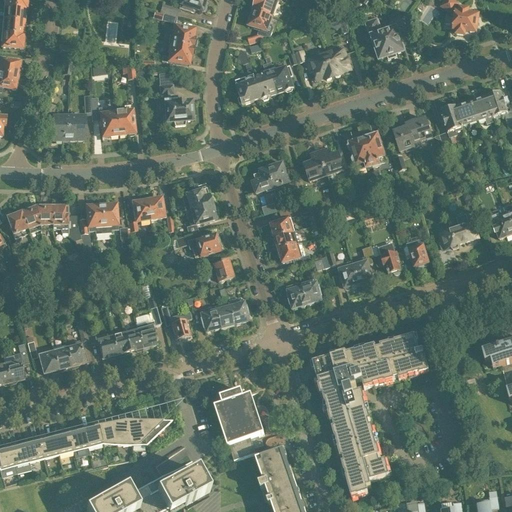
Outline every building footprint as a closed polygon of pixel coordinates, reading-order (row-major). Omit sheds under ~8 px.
[(0,0),(4,0),(6,0),(6,8),(25,10),(26,10),(27,0),(0,0)] [(201,12),(205,2),(206,2),(206,0),(182,0),(180,9),(193,14),(195,10),(201,12)] [(256,0),(255,6),(254,6),(253,6),(252,7),(251,8),(251,9),(251,10),(252,11),(253,12),(254,12),(272,18),(277,3),(267,0),(256,0)] [(361,0),(360,3),(369,9),(374,0),(361,0)] [(453,15),(456,15),(453,31),(456,31),(456,36),(465,37),(465,33),(474,34),(476,31),(478,17),(476,15),(468,14),(469,10),(461,9),(461,8),(460,8),(460,6),(458,5),(451,0),(446,0),(444,3),(442,7),(452,14),(453,15)] [(163,6),(160,13),(177,19),(180,11),(163,6)] [(5,21),(24,23),(25,10),(6,8),(5,21)] [(272,18),(254,12),(248,30),(259,34),(257,37),(268,40),(271,39),(274,30),(272,27),(269,26),(272,18)] [(155,13),(153,20),(161,22),(162,22),(175,26),(177,19),(164,15),(155,13)] [(378,20),(376,21),(374,16),(365,20),(370,35),(371,34),(380,61),(387,58),(389,62),(397,59),(396,56),(404,53),(396,29),(381,34),(380,31),(382,31),(378,20)] [(344,17),(338,19),(343,35),(350,33),(344,17)] [(3,35),(23,36),(24,23),(5,21),(3,35)] [(172,45),(194,49),(194,48),(195,48),(196,42),(195,42),(195,40),(193,40),(195,31),(175,28),(172,45)] [(23,36),(3,35),(2,49),(23,51),(24,36),(23,36)] [(248,40),(250,46),(263,42),(262,39),(257,37),(248,40)] [(193,51),(194,49),(172,45),(169,59),(163,58),(162,62),(169,63),(188,67),(190,58),(192,58),(192,56),(194,56),(195,51),(193,51)] [(260,46),(250,49),(252,55),(262,52),(260,46)] [(450,52),(449,46),(438,50),(440,55),(450,52)] [(99,47),(98,57),(127,60),(128,50),(99,47)] [(324,54),(332,78),(333,77),(333,78),(335,80),(339,79),(340,76),(339,75),(346,73),(344,67),(348,66),(347,63),(345,63),(343,57),(344,57),(342,51),(334,54),(333,51),(324,54)] [(247,72),(249,78),(236,82),(241,97),(240,97),(240,98),(239,100),(240,105),(243,106),(243,107),(261,101),(253,76),(254,76),(252,70),(251,71),(250,65),(246,53),(239,52),(238,65),(243,67),(245,66),(247,72)] [(303,53),(295,56),(298,66),(304,64),(304,62),(306,61),(303,53)] [(332,78),(324,54),(317,56),(318,59),(305,64),(308,71),(311,70),(315,83),(325,80),(325,81),(327,83),(331,82),(331,79),(331,78),(332,78)] [(288,58),(291,67),(297,66),(294,56),(288,58)] [(0,61),(0,74),(18,77),(20,64),(0,60),(0,61)] [(66,63),(64,76),(70,77),(72,64),(66,63)] [(134,68),(122,67),(123,75),(127,75),(128,82),(136,81),(134,68)] [(269,72),(277,97),(286,94),(287,94),(292,93),(293,92),(294,91),(290,79),(293,78),(290,68),(287,69),(286,69),(276,72),(275,70),(269,72)] [(277,97),(269,72),(264,73),(265,76),(255,79),(254,76),(253,76),(261,101),(261,102),(263,101),(264,102),(269,101),(269,99),(277,97)] [(18,77),(0,74),(0,88),(15,92),(18,77)] [(171,87),(162,88),(160,88),(161,96),(164,96),(166,116),(164,118),(163,120),(164,123),(166,124),(173,124),(175,128),(185,127),(186,123),(193,122),(191,103),(175,104),(175,101),(170,102),(170,96),(173,95),(172,87),(171,87)] [(486,98),(493,120),(502,117),(503,119),(505,118),(509,130),(511,128),(511,111),(506,114),(504,109),(505,109),(502,100),(501,100),(499,94),(492,96),(491,95),(486,97),(486,98)] [(91,112),(91,100),(91,98),(84,98),(85,118),(92,117),(91,112)] [(493,120),(486,98),(485,99),(485,100),(478,102),(477,101),(471,103),(478,124),(493,119),(493,120)] [(462,129),(478,124),(471,103),(463,105),(463,107),(457,109),(456,108),(462,129)] [(116,113),(118,137),(129,136),(130,137),(133,137),(134,135),(135,135),(132,107),(124,108),(124,112),(116,113)] [(461,129),(462,129),(456,108),(454,109),(453,108),(448,109),(448,110),(441,113),(443,119),(446,128),(448,134),(439,137),(444,151),(453,148),(450,139),(457,137),(455,132),(462,130),(461,129)] [(102,139),(118,137),(116,113),(108,114),(107,109),(99,110),(102,139)] [(68,119),(69,143),(84,143),(84,118),(68,119)] [(54,143),(69,143),(68,119),(53,119),(54,128),(50,128),(51,141),(54,141),(54,143)] [(411,138),(415,149),(422,147),(421,144),(432,140),(425,120),(412,124),(416,137),(411,138)] [(416,137),(412,124),(393,131),(400,154),(415,149),(411,138),(416,137)] [(370,137),(370,138),(363,140),(372,167),(373,169),(380,167),(380,166),(380,165),(387,163),(378,135),(377,136),(376,135),(374,133),(370,134),(370,137)] [(372,167),(363,140),(357,142),(356,141),(354,140),(351,141),(349,143),(350,144),(349,145),(349,147),(348,149),(350,153),(352,154),(353,159),(352,161),(354,165),(356,166),(360,177),(367,174),(366,170),(372,167)] [(319,154),(327,178),(344,172),(338,155),(329,158),(327,151),(319,154)] [(310,183),(327,178),(319,154),(311,157),(313,163),(304,166),(310,183)] [(402,158),(395,160),(399,173),(406,171),(402,158)] [(267,170),(274,189),(282,187),(283,189),(290,187),(292,192),(298,190),(295,182),(289,184),(283,165),(276,167),(274,166),(269,168),(268,170),(267,170)] [(256,195),(274,189),(267,170),(260,173),(260,175),(254,177),(256,183),(253,184),(256,195)] [(190,211),(213,205),(211,200),(209,200),(206,188),(200,190),(200,192),(182,198),(184,205),(188,203),(190,211)] [(149,200),(148,202),(147,202),(150,221),(165,219),(161,200),(155,201),(154,199),(149,200)] [(137,223),(150,221),(147,202),(145,201),(140,201),(139,203),(133,204),(136,223),(137,223)] [(285,202),(274,205),(277,213),(288,210),(285,202)] [(484,203),(478,205),(482,218),(488,215),(484,203)] [(215,211),(213,205),(190,211),(193,219),(189,221),(191,228),(216,221),(213,213),(215,211)] [(103,207),(101,208),(103,228),(103,235),(111,235),(110,232),(111,232),(118,231),(116,206),(109,207),(108,206),(104,206),(103,207)] [(311,206),(300,209),(301,215),(312,213),(311,206)] [(45,231),(53,231),(53,207),(37,208),(41,232),(45,231)] [(68,238),(74,242),(81,240),(80,239),(78,230),(77,230),(76,217),(70,217),(70,219),(68,219),(68,207),(53,207),(53,231),(60,231),(62,235),(62,237),(68,238)] [(103,235),(103,228),(101,208),(99,208),(98,207),(95,207),(94,208),(86,209),(88,234),(96,234),(96,236),(103,235)] [(36,233),(41,232),(37,208),(36,208),(21,213),(29,235),(36,233)] [(29,235),(21,213),(6,218),(15,241),(29,235)] [(511,236),(511,228),(507,213),(498,217),(496,213),(491,216),(492,219),(491,219),(495,229),(493,230),(495,236),(497,235),(499,241),(511,236)] [(458,249),(458,246),(478,240),(475,232),(472,233),(470,227),(468,228),(465,217),(457,219),(460,230),(454,232),(454,231),(446,233),(447,235),(441,236),(443,243),(440,244),(442,251),(439,252),(443,266),(456,262),(453,250),(458,249)] [(172,218),(166,219),(168,234),(175,233),(172,218)] [(80,239),(81,240),(82,244),(84,252),(90,252),(89,235),(88,235),(87,221),(79,222),(80,239)] [(275,239),(291,234),(289,228),(291,227),(289,221),(271,226),(272,232),(271,234),(272,237),(274,238),(275,239)] [(136,223),(128,224),(130,233),(138,232),(137,223),(136,223)] [(121,241),(122,250),(131,249),(130,239),(128,239),(127,229),(119,230),(120,241),(121,241)] [(291,234),(275,239),(274,242),(275,245),(277,246),(278,251),(295,246),(291,234)] [(219,243),(218,243),(215,236),(196,242),(195,241),(187,243),(190,251),(192,251),(194,259),(203,257),(204,257),(207,257),(207,255),(220,252),(220,250),(221,249),(221,248),(220,244),(219,243)] [(176,241),(178,250),(186,247),(184,239),(176,241)] [(408,271),(415,269),(421,267),(423,269),(426,268),(427,266),(429,265),(422,242),(401,248),(408,271)] [(17,244),(10,246),(13,257),(21,254),(17,244)] [(295,246),(278,251),(279,253),(278,255),(279,258),(281,259),(282,265),(293,261),(295,268),(311,263),(309,256),(306,257),(302,244),(302,245),(302,244),(295,246)] [(378,249),(379,251),(380,257),(384,271),(387,270),(388,273),(387,274),(388,276),(394,274),(394,275),(395,276),(397,277),(398,276),(399,276),(400,275),(400,273),(400,272),(397,264),(399,263),(396,253),(395,254),(392,245),(378,249)] [(373,265),(371,260),(374,259),(371,249),(362,251),(364,259),(352,262),(352,263),(358,286),(359,286),(360,286),(362,288),(365,287),(366,284),(373,282),(368,267),(373,265)] [(358,286),(352,263),(344,266),(343,261),(336,263),(333,255),(327,257),(328,259),(331,268),(337,267),(337,269),(339,269),(345,290),(351,288),(351,289),(353,290),(357,289),(357,287),(357,286),(358,286)] [(328,259),(323,261),(325,270),(331,269),(331,268),(328,259)] [(317,273),(325,270),(323,261),(315,264),(317,273)] [(228,262),(213,266),(213,267),(210,268),(211,273),(215,272),(219,284),(233,279),(228,262)] [(302,289),(307,307),(308,306),(310,307),(313,306),(314,305),(322,303),(320,298),(321,297),(319,289),(318,289),(316,281),(309,283),(310,286),(302,289)] [(126,287),(128,293),(137,291),(135,285),(126,287)] [(307,307),(302,289),(294,291),(293,287),(287,289),(289,297),(288,298),(291,306),(293,311),(300,309),(302,309),(305,308),(306,307),(307,307)] [(149,310),(157,308),(154,300),(147,301),(149,310)] [(229,308),(234,327),(235,326),(236,327),(240,326),(240,325),(248,323),(247,318),(248,318),(245,309),(244,310),(242,301),(238,302),(239,306),(229,308)] [(46,306),(48,314),(55,312),(53,304),(46,306)] [(136,324),(138,331),(143,352),(148,351),(149,348),(156,346),(152,329),(161,326),(157,308),(149,310),(152,320),(136,324)] [(171,326),(175,341),(182,340),(184,341),(187,340),(189,338),(190,337),(186,323),(192,321),(190,314),(170,319),(167,308),(161,310),(166,328),(171,326)] [(220,330),(234,327),(229,308),(215,312),(220,330)] [(220,330),(215,312),(204,315),(204,311),(200,312),(202,321),(201,321),(203,330),(204,330),(205,334),(213,332),(214,333),(218,332),(219,331),(220,330)] [(76,324),(81,343),(88,341),(83,322),(76,324)] [(96,342),(92,331),(86,332),(89,344),(96,342)] [(138,353),(143,352),(138,331),(125,334),(130,353),(135,352),(138,353)] [(124,355),(130,353),(125,334),(112,338),(117,358),(123,357),(124,355)] [(365,404),(365,403),(363,394),(354,397),(352,390),(357,389),(355,384),(362,382),(364,391),(374,388),(374,387),(384,384),(385,385),(394,383),(394,380),(398,379),(399,381),(409,378),(419,375),(429,373),(424,356),(423,351),(419,352),(416,342),(414,338),(415,337),(415,336),(394,342),(394,343),(390,344),(390,343),(380,346),(380,348),(376,350),(375,347),(365,350),(366,351),(355,354),(355,353),(346,355),(313,364),(313,366),(314,365),(315,370),(314,370),(318,383),(320,387),(318,388),(321,398),(323,397),(325,406),(326,406),(329,416),(328,416),(331,426),(333,425),(334,430),(332,431),(335,440),(336,440),(339,451),(338,451),(341,461),(343,460),(344,465),(342,465),(345,475),(347,480),(346,480),(352,500),(353,500),(353,499),(357,498),(358,499),(368,496),(367,490),(372,489),(370,484),(386,479),(382,464),(380,464),(378,459),(381,459),(378,449),(377,449),(374,439),(375,439),(372,429),(370,429),(369,425),(371,424),(368,414),(367,415),(364,404),(365,404)] [(112,360),(117,358),(112,338),(98,342),(103,361),(110,359),(112,360)] [(33,343),(27,345),(32,361),(38,359),(33,343)] [(511,344),(482,352),(485,364),(491,362),(493,370),(511,364),(511,344)] [(29,365),(24,346),(18,347),(23,367),(29,365)] [(66,351),(71,370),(77,369),(78,367),(86,365),(81,347),(66,351)] [(53,354),(58,374),(71,370),(66,351),(53,354)] [(44,376),(51,374),(53,375),(58,374),(53,354),(39,358),(44,376)] [(5,366),(10,386),(15,385),(17,383),(24,381),(19,363),(5,366)] [(0,367),(0,386),(3,386),(5,387),(10,386),(5,366),(0,367)] [(230,448),(235,463),(256,456),(251,441),(264,436),(251,396),(244,399),(241,392),(220,399),(223,406),(215,408),(228,448),(230,448)] [(117,447),(131,448),(125,423),(111,425),(117,447)] [(131,448),(146,449),(139,423),(125,423),(131,448)] [(146,449),(158,437),(172,423),(139,423),(146,449)] [(102,446),(117,447),(111,425),(98,427),(102,446)] [(88,450),(102,446),(98,427),(83,431),(88,450)] [(87,450),(88,450),(83,431),(68,435),(73,453),(75,460),(89,456),(87,450)] [(59,457),(73,453),(68,435),(54,438),(59,457)] [(44,461),(59,457),(54,438),(39,442),(44,461)] [(25,446),(30,464),(44,461),(39,442),(25,446)] [(25,446),(10,449),(17,475),(31,471),(30,464),(25,446)] [(0,471),(2,479),(17,475),(10,449),(0,451),(0,471)] [(259,485),(261,491),(266,490),(270,502),(267,503),(269,507),(271,506),(273,511),(302,511),(282,453),(256,462),(264,483),(259,485)] [(175,511),(210,493),(197,471),(177,482),(172,473),(131,496),(127,488),(86,511),(175,511)] [(491,511),(492,511),(499,510),(497,498),(496,493),(489,494),(490,499),(489,499),(489,501),(482,502),(483,506),(477,506),(478,511),(491,511)]
